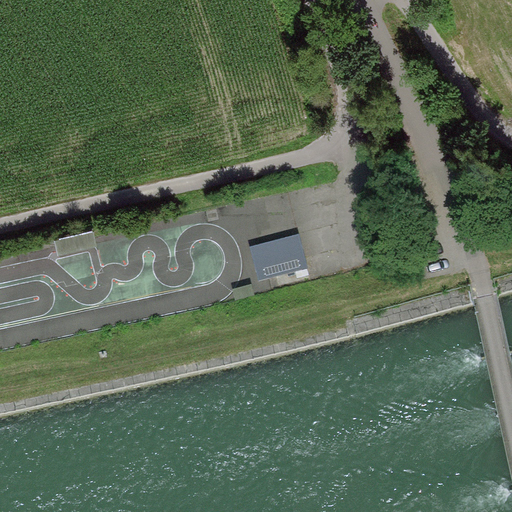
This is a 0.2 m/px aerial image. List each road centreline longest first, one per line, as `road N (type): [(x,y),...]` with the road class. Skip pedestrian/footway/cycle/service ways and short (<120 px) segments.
road 1 (unclassified): [(355,0),(455,203),(511,423)]
road 2 (track): [(511,260),(112,361)]
road 3 (track): [(0,222),(347,146)]
road 4 (residential): [(405,0),(484,115),(511,138)]
